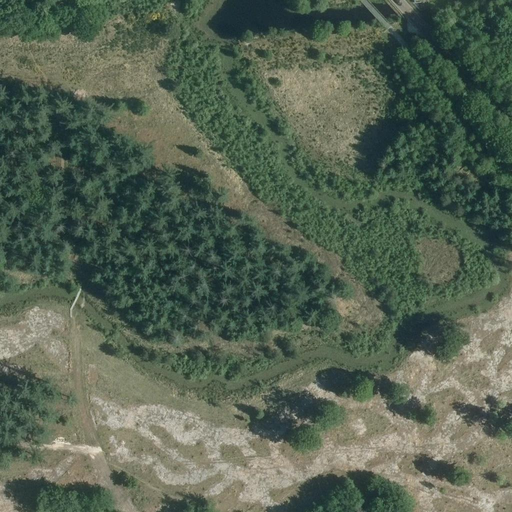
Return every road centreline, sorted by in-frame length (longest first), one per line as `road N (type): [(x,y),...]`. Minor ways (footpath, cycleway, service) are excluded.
road 1 (tertiary): [(511,126),(396,0)]
road 2 (track): [(76,314),(77,372),(94,456)]
